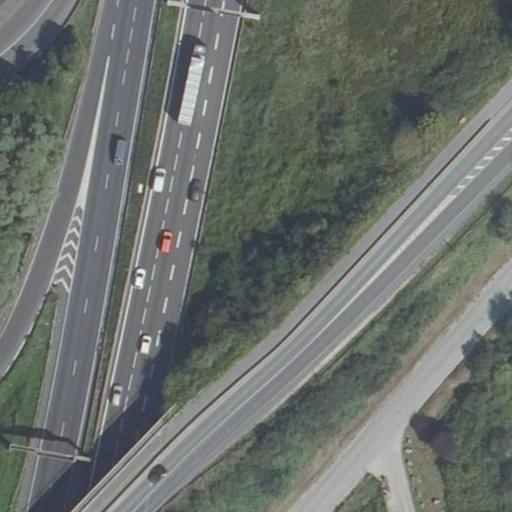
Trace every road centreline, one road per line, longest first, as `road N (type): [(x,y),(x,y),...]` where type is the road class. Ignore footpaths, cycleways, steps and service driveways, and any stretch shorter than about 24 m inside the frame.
road 1 (primary): [(132,511),(511,131)]
road 2 (trunk): [(136,0),(47,511)]
road 3 (trunk): [(123,0),(53,244),(0,359)]
road 4 (trunk): [(110,511),(172,253)]
road 5 (trunk): [(172,253),(227,0)]
road 6 (trunk): [(172,253),(209,0)]
road 7 (unclassified): [(388,427),(511,290)]
